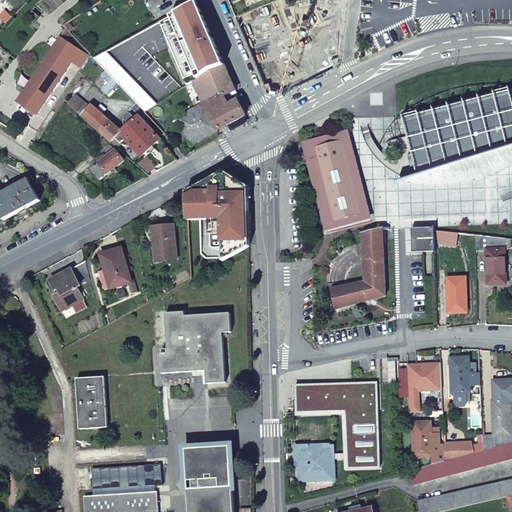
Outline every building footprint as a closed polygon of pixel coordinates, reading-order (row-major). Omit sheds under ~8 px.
[(163,32),(175,53),(197,41),(185,20),(163,32)] [(92,54),(66,27),(60,36),(91,56),(92,54)] [(81,69),(91,56),(60,36),(22,94),(18,101),(39,115),(73,63),(81,69)] [(197,41),(175,53),(187,75),(209,62),(197,41)] [(110,63),(102,54),(95,58),(105,69),(110,63)] [(227,65),(223,67),(229,84),(233,83),(227,65)] [(199,78),(196,80),(202,98),(207,96),(209,100),(203,104),(218,131),(247,115),(239,100),(230,105),(225,95),(236,92),(233,83),(229,84),(223,67),(211,71),(202,76),(199,78)] [(107,96),(118,82),(113,77),(101,90),(107,96)] [(511,90),(403,118),(408,137),(389,143),(385,145),(383,148),(382,150),(382,156),(378,151),(374,146),(370,139),(368,133),(366,127),(361,128),(363,135),(366,141),(369,148),(372,154),(377,159),(381,164),(387,169),(396,174),(400,176),(404,177),(415,179),(425,181),(435,182),(445,182),(468,179),(482,176),(488,174),(503,168),(511,164),(511,163),(511,90)] [(76,95),(68,104),(113,144),(116,139),(123,131),(93,106),(92,108),(76,95)] [(218,131),(203,104),(177,118),(192,145),(218,131)] [(137,118),(123,131),(116,139),(121,144),(126,139),(142,157),(150,150),(153,154),(157,150),(154,146),(161,140),(139,116),(137,118)] [(347,131),(305,143),(328,228),(370,217),(347,131)] [(105,138),(97,147),(103,152),(110,143),(105,138)] [(93,169),(101,179),(124,161),(113,147),(99,160),(101,162),(93,169)] [(138,166),(149,176),(160,170),(149,158),(138,166)] [(225,172),(197,187),(198,189),(225,175),(248,189),(248,198),(250,197),(250,187),(225,172)] [(223,218),(224,261),(251,246),(250,197),(248,198),(248,189),(225,175),(198,189),(197,187),(188,192),(189,204),(210,203),(210,218),(223,218)] [(29,180),(0,195),(0,211),(5,220),(40,201),(29,180)] [(175,225),(154,227),(157,261),(178,260),(175,225)] [(436,243),(436,230),(435,227),(412,228),(413,251),(436,250),(436,243)] [(383,228),(363,233),(366,282),(333,289),(337,309),(387,296),(383,228)] [(457,246),(459,233),(436,230),(436,243),(457,246)] [(511,248),(511,239),(476,235),(476,251),(487,250),(489,285),(507,284),(505,248),(511,248)] [(123,247),(102,254),(107,271),(109,270),(115,289),(131,284),(134,294),(137,293),(123,247)] [(87,262),(51,280),(56,290),(59,289),(61,293),(55,296),(63,312),(85,300),(78,288),(93,281),(87,262)] [(466,277),(448,278),(450,313),(468,312),(466,277)] [(186,312),(167,313),(169,354),(161,354),(162,373),(207,371),(209,384),(227,383),(224,333),(233,333),(232,313),(186,316),(186,312)] [(470,357),(451,358),(452,394),(472,393),(470,357)] [(106,377),(78,378),(81,429),(109,428),(106,377)] [(485,445),(485,451),(511,444),(511,417),(511,401),(511,400),(511,380),(493,382),(494,401),(493,401),(494,436),(484,437),(485,445)] [(336,481),(335,460),(345,460),(345,471),(380,470),(377,382),(294,384),(295,418),(342,416),(344,453),(335,453),(335,443),(299,444),(299,446),(294,446),(294,461),(298,461),(299,482),(336,481)] [(416,468),(434,464),(433,446),(441,446),(441,434),(432,435),(432,429),(432,422),(413,423),(415,463),(416,468)] [(445,444),(446,461),(485,451),(485,445),(474,445),(474,442),(445,444)] [(420,483),(511,458),(511,444),(485,451),(446,461),(434,464),(416,468),(420,483)] [(187,449),(190,490),(194,490),(193,480),(230,477),(231,487),(234,487),(231,446),(187,449)] [(115,479),(116,495),(128,494),(128,486),(169,483),(168,475),(115,479)] [(194,490),(190,490),(190,511),(235,511),(234,487),(231,487),(230,477),(193,480),(194,490)] [(511,480),(419,502),(421,511),(439,511),(511,495),(511,480)] [(252,511),(251,483),(239,483),(240,511),(252,511)] [(85,496),(86,511),(156,511),(160,511),(159,492),(128,494),(116,495),(85,496)]
